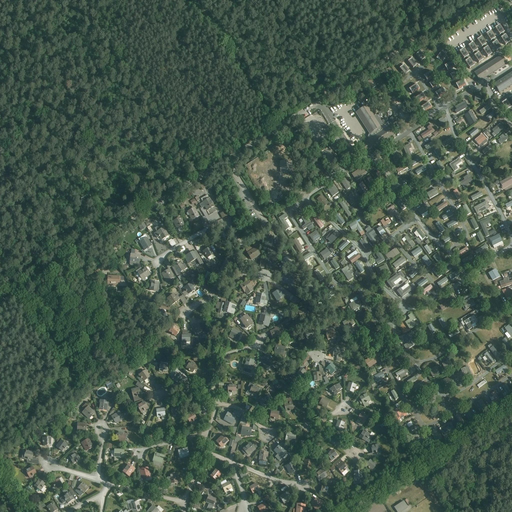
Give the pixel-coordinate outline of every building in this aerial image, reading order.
[(511,4),(506,0),(505,0),(502,4),(509,9),(511,5),(511,4)] [(500,25),(495,28),(499,35),(505,32),(500,25)] [(491,31),(486,34),(490,41),(496,38),(491,31)] [(506,35),(500,38),(504,43),(505,45),(511,42),(509,39),(506,35)] [(482,37),(477,40),(481,47),(487,44),(482,37)] [(497,40),(491,44),(496,51),(500,48),(502,47),(501,46),(497,40)] [(473,42),(468,46),(472,53),(478,49),(473,42)] [(488,46),(482,50),(487,57),(493,53),(488,46)] [(464,48),(459,52),(463,59),(469,55),(464,48)] [(421,51),(416,55),(421,62),(426,58),(421,51)] [(441,51),(436,58),(441,62),(446,55),(441,51)] [(479,52),(474,56),(478,63),(484,59),(479,52)] [(502,56),(475,73),(479,81),(507,63),(502,56)] [(413,58),(408,62),(413,69),(418,64),(413,58)] [(470,58),(465,62),(469,69),(475,65),(470,58)] [(452,61),(444,65),(447,71),(455,67),(452,61)] [(404,65),(399,69),(405,75),(410,71),(404,65)] [(387,80),(394,75),(390,68),(386,70),(387,72),(384,74),(387,80)] [(431,70),(424,75),(427,81),(434,76),(431,70)] [(457,70),(450,74),(453,80),(460,76),(457,70)] [(511,83),(511,73),(494,85),(499,92),(511,83)] [(369,90),(377,86),(372,79),(365,84),(369,90)] [(436,79),(429,83),(433,89),(440,84),(436,79)] [(463,79),(455,83),(459,89),(466,85),(463,79)] [(416,84),(409,89),(412,94),(420,89),(416,84)] [(442,88),(435,92),(439,98),(446,93),(442,88)] [(422,93),(415,98),(419,104),(426,99),(422,93)] [(506,100),(501,104),(506,111),(511,107),(506,100)] [(458,113),(464,109),(468,107),(465,101),(455,107),(458,113)] [(428,102),(421,107),(425,113),(432,108),(428,102)] [(474,111),(479,116),(490,108),(488,104),(485,106),(483,104),(474,111)] [(357,113),(361,120),(370,134),(369,134),(370,134),(373,138),(359,147),(364,154),(394,134),(390,127),(383,131),(380,127),(381,127),(380,127),(367,106),(356,113),(357,113)] [(492,111),(485,117),(489,121),(495,115),(492,111)] [(477,123),(471,112),(464,116),(470,127),(477,123)] [(496,135),(504,129),(500,123),(492,130),(494,133),(492,134),(494,137),(496,135)] [(421,135),(423,139),(436,131),(432,125),(427,128),(429,130),(421,135)] [(474,140),(479,146),(482,143),(483,145),(488,142),(481,134),(474,140)] [(498,142),(500,145),(509,138),(507,135),(506,136),(504,134),(499,137),(500,139),(498,141),(499,142),(498,142)] [(452,137),(450,138),(443,142),(441,144),(443,148),(455,142),(452,137)] [(410,144),(403,147),(407,157),(408,158),(412,157),(411,155),(409,150),(412,148),(410,144)] [(481,152),(484,155),(493,148),(490,145),(481,152)] [(397,151),(391,154),(394,158),(392,159),(395,163),(396,162),(402,159),(397,151)] [(419,158),(410,163),(412,167),(421,161),(419,158)] [(459,158),(450,165),(454,172),(458,169),(456,166),(461,162),(459,158)] [(288,162),(280,163),(281,172),(289,172),(288,162)] [(406,165),(396,170),(398,174),(408,168),(406,165)] [(356,172),(352,174),(356,181),(367,174),(364,170),(357,174),(356,172)] [(464,180),(460,183),(461,186),(462,185),(464,188),(468,185),(467,183),(473,179),(471,176),(471,177),(469,175),(463,178),(464,180)] [(511,178),(511,176),(501,182),(505,188),(511,184),(511,178)] [(346,178),(341,181),(346,190),(352,187),(346,178)] [(357,185),(362,196),(368,192),(363,182),(357,185)] [(328,190),(333,197),(339,193),(334,186),(328,190)] [(426,194),(429,199),(439,194),(436,189),(426,194)] [(452,191),(457,201),(462,198),(456,189),(452,191)] [(470,197),(472,201),(483,196),(481,192),(470,197)] [(349,199),(350,201),(349,202),(351,205),(353,204),(354,204),(355,204),(355,203),(358,201),(359,197),(357,194),(355,193),(353,193),(349,195),(349,199)] [(317,199),(323,208),(328,204),(322,195),(317,199)] [(210,199),(209,199),(208,196),(201,199),(203,202),(203,203),(200,205),(202,208),(205,207),(207,210),(214,207),(210,199)] [(396,201),(402,210),(406,208),(400,198),(396,201)] [(353,215),(344,201),(340,204),(349,217),(353,215)] [(473,208),(477,215),(490,208),(486,201),(473,208)] [(435,209),(437,213),(448,206),(445,202),(435,209)] [(427,204),(417,211),(421,216),(431,209),(427,204)] [(461,206),(465,215),(470,213),(466,204),(461,206)] [(309,206),(305,209),(310,217),(314,214),(311,210),(312,210),(309,206)] [(387,210),(389,214),(390,216),(392,217),(398,213),(394,206),(387,210)] [(188,212),(188,213),(187,213),(187,214),(188,216),(190,215),(192,220),(199,216),(195,209),(188,212)] [(451,210),(441,216),(444,220),(453,214),(451,210)] [(279,218),(286,230),(290,228),(284,220),(288,217),(286,214),(279,218)] [(301,218),(305,224),(304,225),(305,226),(302,227),(303,230),(312,225),(310,222),(306,215),(301,218)] [(338,215),(335,217),(342,225),(345,223),(338,215)] [(184,226),(180,218),(173,222),(178,229),(179,232),(183,230),(182,227),(184,226)] [(448,228),(458,222),(455,218),(446,224),(448,228)] [(475,229),(478,228),(474,218),(470,220),(475,229)] [(489,218),(479,223),(485,236),(489,235),(486,227),(487,225),(491,223),(489,218)] [(383,220),(380,222),(385,230),(390,227),(388,224),(391,223),(389,220),(385,223),(383,220)] [(356,229),(361,237),(365,234),(356,221),(349,226),(352,231),(356,229)] [(436,224),(442,233),(445,231),(439,222),(436,224)] [(164,228),(161,230),(159,226),(155,229),(157,232),(155,234),(157,238),(160,236),(162,240),(163,241),(165,241),(166,241),(166,239),(166,238),(165,238),(168,236),(164,228)] [(366,234),(373,244),(376,242),(372,237),(373,236),(373,235),(375,233),(372,229),(366,234)] [(313,242),(321,238),(316,231),(309,236),(313,242)] [(326,238),(327,240),(330,242),(327,244),(329,246),(341,235),(336,231),(332,234),(331,233),(326,238)] [(480,242),(484,240),(480,231),(476,233),(480,242)] [(404,238),(402,240),(404,242),(406,240),(412,248),(415,245),(407,235),(404,238)] [(498,235),(489,239),(494,249),(503,244),(498,235)] [(144,250),(146,249),(151,246),(147,238),(141,241),(139,242),(144,250)] [(296,238),(292,240),(299,252),(300,254),(303,252),(302,251),(303,250),(296,238)] [(266,240),(266,246),(268,246),(268,254),(274,254),(276,254),(276,246),(273,246),(273,240),(266,240)] [(337,247),(340,251),(349,244),(346,240),(337,247)] [(366,250),(368,248),(366,245),(368,244),(365,240),(364,241),(363,240),(360,242),(366,250)] [(429,254),(432,252),(427,244),(423,247),(429,254)] [(486,245),(475,252),(477,255),(479,253),(482,258),(487,255),(485,251),(487,250),(487,249),(488,248),(486,245)] [(255,249),(254,250),(251,246),(250,247),(245,250),(248,254),(252,260),(259,255),(261,254),(259,251),(257,252),(255,249)] [(419,246),(410,253),(414,257),(422,250),(419,246)] [(457,251),(460,256),(469,251),(466,246),(457,251)] [(211,257),(211,256),(214,255),(210,248),(203,251),(205,255),(206,255),(207,258),(208,258),(209,259),(209,260),(210,260),(211,260),(211,259),(211,258),(211,257)] [(400,254),(396,248),(386,255),(388,258),(387,258),(389,261),(400,254)] [(331,255),(327,249),(320,254),(324,260),(331,255)] [(196,251),(193,252),(186,256),(188,260),(189,259),(191,263),(197,259),(200,265),(203,264),(196,251)] [(378,265),(385,261),(379,251),(375,253),(379,259),(375,261),(378,265)] [(305,261),(313,256),(311,252),(303,257),(305,261)] [(355,255),(349,260),(352,264),(360,258),(358,254),(356,256),(355,255)] [(436,254),(433,257),(439,264),(442,262),(436,254)] [(130,262),(130,265),(131,267),(135,267),(139,267),(139,264),(140,256),(135,255),(131,255),(130,262)] [(425,255),(421,258),(427,266),(431,263),(425,255)] [(471,255),(462,261),(464,264),(473,259),(471,255)] [(396,269),(406,261),(403,257),(393,265),(396,269)] [(290,263),(287,258),(281,261),(285,269),(293,265),(292,262),(290,263)] [(336,270),(339,268),(333,259),(330,262),(336,270)] [(174,266),(172,267),(177,275),(178,274),(185,270),(184,270),(187,268),(185,264),(182,266),(180,262),(177,264),(177,263),(175,263),(174,263),(173,264),(173,265),(174,266)] [(360,273),(364,271),(359,262),(355,264),(360,273)] [(446,271),(453,269),(450,263),(444,266),(446,271)] [(347,267),(341,270),(342,272),(348,282),(354,278),(352,275),(353,274),(351,270),(349,271),(348,269),(349,268),(350,270),(353,268),(350,264),(347,266),(347,267)] [(386,265),(375,270),(378,275),(389,270),(386,265)] [(433,269),(437,278),(441,276),(436,267),(433,269)] [(138,274),(140,277),(139,277),(139,278),(138,278),(138,279),(139,280),(140,281),(141,280),(142,280),(150,275),(146,268),(143,270),(141,268),(136,271),(137,274),(138,274)] [(412,278),(418,272),(415,269),(408,274),(412,278)] [(495,269),(488,273),(493,281),(500,277),(495,269)] [(173,278),(171,275),(169,270),(162,274),(167,281),(173,278)] [(314,272),(320,282),(324,280),(317,270),(314,272)] [(457,271),(449,276),(451,280),(460,275),(457,271)] [(400,278),(398,274),(386,282),(392,289),(396,286),(393,283),(400,278)] [(286,275),(284,283),(295,285),(296,281),(293,280),(294,277),(286,275)] [(108,282),(105,282),(105,291),(109,291),(109,286),(116,286),(116,285),(119,285),(119,281),(125,282),(126,277),(119,277),(108,277),(108,282)] [(425,277),(418,283),(421,286),(428,281),(425,277)] [(445,277),(437,282),(440,287),(448,281),(445,277)] [(504,281),(500,282),(502,289),(506,287),(511,285),(511,280),(509,282),(508,278),(503,279),(504,281)] [(248,281),(241,286),(245,292),(247,295),(253,291),(251,288),(252,288),(248,281)] [(158,292),(158,288),(159,283),(151,282),(150,291),(158,292)] [(184,288),(182,289),(184,292),(182,293),(185,297),(189,294),(195,291),(193,288),(196,287),(193,282),(184,288)] [(430,284),(422,290),(425,294),(433,288),(430,284)] [(402,298),(413,290),(410,286),(403,291),(401,288),(397,291),(402,298)] [(502,290),(509,303),(511,300),(511,294),(508,288),(502,290)] [(273,294),(275,298),(277,300),(284,296),(280,289),(273,294)] [(264,303),(264,300),(265,295),(258,294),(256,302),(256,304),(258,305),(259,302),(264,303)] [(167,299),(169,303),(170,302),(172,305),(178,301),(180,299),(178,295),(175,297),(174,295),(167,299)] [(455,304),(450,296),(443,300),(445,303),(439,306),(442,312),(455,304)] [(469,299),(463,302),(466,310),(468,309),(467,306),(468,305),(469,308),(475,305),(473,300),(470,301),(469,299)] [(349,305),(352,312),(362,306),(358,300),(349,305)] [(237,306),(233,305),(226,303),(224,312),(227,313),(227,312),(234,314),(235,309),(236,306),(236,307),(237,306)] [(305,309),(298,312),(301,319),(305,317),(308,315),(305,309)] [(165,319),(167,317),(164,311),(157,315),(161,322),(165,319)] [(260,320),(259,324),(266,326),(268,321),(269,317),(270,318),(271,314),(266,313),(262,313),(260,320)] [(405,323),(410,329),(410,330),(417,326),(414,321),(415,320),(411,314),(408,316),(410,319),(408,321),(405,323)] [(240,319),(244,324),(246,328),(253,324),(247,315),(240,319)] [(364,315),(358,318),(364,329),(370,326),(364,315)] [(352,326),(355,324),(351,317),(342,323),(344,326),(350,323),(352,326)] [(438,320),(442,328),(446,325),(442,317),(438,320)] [(472,317),(464,321),(469,330),(472,328),(471,325),(470,323),(474,320),(472,317)] [(431,323),(427,326),(432,335),(437,332),(431,323)] [(202,324),(195,326),(196,331),(196,330),(197,334),(204,332),(202,324)] [(174,326),(171,330),(169,332),(173,335),(176,337),(180,331),(174,326)] [(278,340),(283,338),(284,338),(282,335),(280,332),(283,331),(281,326),(279,327),(275,329),(275,330),(270,332),(273,339),(277,337),(278,340)] [(332,340),(336,338),(339,337),(338,333),(335,334),(333,331),(334,330),(333,327),(331,328),(325,330),(326,333),(328,340),(331,339),(332,340)] [(238,341),(241,334),(233,330),(230,337),(238,341)] [(312,330),(306,333),(304,333),(307,340),(312,339),(311,338),(315,337),(312,330)] [(458,330),(448,336),(450,339),(460,333),(458,330)] [(408,335),(403,338),(407,344),(404,346),(407,350),(417,344),(415,340),(413,338),(415,336),(413,333),(408,335)] [(186,347),(186,343),(187,343),(190,342),(190,335),(182,335),(182,343),(181,343),(181,347),(186,347)] [(274,353),(282,355),(283,355),(282,357),(285,358),(287,352),(284,351),(285,348),(276,346),(274,353)] [(341,358),(343,358),(344,358),(344,357),(345,356),(345,355),(344,354),(343,354),(341,354),(341,351),(333,350),(333,357),(336,358),(341,358)] [(152,353),(147,357),(151,366),(157,367),(158,364),(153,363),(150,358),(154,356),(152,353)] [(494,362),(487,353),(484,355),(491,365),(494,362)] [(377,354),(365,361),(366,364),(368,362),(370,365),(375,362),(376,363),(380,360),(377,354)] [(270,370),(269,367),(273,365),(269,358),(262,361),(266,369),(267,371),(269,371),(270,371),(270,370)] [(250,374),(251,370),(252,370),(254,362),(247,360),(245,364),(244,369),(245,369),(244,372),(250,374)] [(193,373),(197,367),(188,361),(186,364),(188,366),(186,369),(189,371),(190,371),(193,373)] [(442,364),(446,371),(452,368),(449,361),(442,364)] [(159,372),(164,372),(167,372),(168,365),(160,364),(159,372)] [(332,364),(326,369),(325,370),(327,373),(328,372),(331,375),(337,370),(332,364)] [(504,365),(495,371),(497,375),(502,372),(504,374),(508,371),(504,365)] [(319,373),(317,373),(313,373),(314,381),(322,381),(322,376),(321,376),(321,374),(321,373),(322,373),(322,367),(319,367),(319,373)] [(434,377),(438,375),(440,374),(436,367),(434,368),(431,369),(432,372),(431,372),(434,377)] [(300,377),(299,379),(299,380),(299,381),(300,381),(301,381),(302,379),(303,380),(306,376),(305,375),(307,373),(301,368),(297,375),(300,377)] [(405,368),(395,374),(397,377),(399,376),(404,373),(405,374),(408,372),(405,368)] [(465,368),(461,370),(466,380),(469,379),(465,368)] [(139,376),(137,377),(141,383),(150,378),(146,371),(139,375),(139,376)] [(382,372),(373,377),(376,382),(384,377),(382,372)] [(457,375),(460,383),(465,381),(462,373),(457,375)] [(181,381),(183,378),(177,374),(172,380),(178,385),(181,381)] [(455,385),(460,383),(457,375),(452,377),(455,385)] [(415,376),(407,382),(409,385),(417,380),(415,376)] [(451,387),(455,385),(452,377),(447,379),(451,387)] [(443,381),(446,389),(451,387),(447,379),(443,381)] [(250,383),(248,388),(251,389),(249,393),(252,394),(251,395),(252,397),(254,398),(256,398),(256,396),(257,396),(258,393),(258,392),(261,393),(263,389),(260,388),(260,389),(253,386),(254,385),(250,383)] [(357,385),(349,383),(346,391),(354,393),(355,389),(356,389),(357,385)] [(422,387),(420,384),(412,389),(414,393),(422,387)] [(511,394),(506,384),(503,387),(506,392),(503,394),(505,398),(511,394)] [(231,395),(232,393),(233,393),(233,392),(236,392),(236,385),(225,386),(225,389),(228,389),(228,393),(229,393),(229,395),(229,396),(230,396),(231,396),(231,395)] [(337,385),(330,389),(332,393),(333,393),(335,396),(341,392),(337,385)] [(139,388),(131,390),(133,398),(134,402),(142,399),(141,395),(140,390),(139,388)] [(365,391),(358,396),(360,398),(361,401),(359,402),(361,406),(363,405),(364,407),(369,405),(368,403),(370,401),(368,394),(365,391)] [(500,401),(494,392),(491,394),(494,399),(491,402),(493,406),(500,401)] [(269,396),(259,401),(263,408),(273,402),(269,396)] [(283,400),(284,405),(286,412),(290,411),(294,410),(292,403),(291,398),(283,400)] [(319,405),(323,407),(326,408),(330,402),(323,398),(319,405)] [(487,409),(481,400),(478,402),(481,407),(478,409),(480,413),(487,409)] [(107,411),(108,406),(108,402),(100,401),(99,410),(107,411)] [(148,408),(144,402),(137,406),(141,413),(145,411),(145,410),(148,408)] [(83,413),(86,416),(89,419),(94,414),(88,408),(89,406),(86,403),(82,408),(85,410),(83,413)] [(208,411),(207,403),(199,404),(200,412),(204,412),(204,411),(208,411)] [(180,414),(180,412),(179,407),(171,408),(172,416),(177,415),(180,414)] [(399,408),(392,412),(399,424),(402,422),(401,419),(407,416),(405,412),(402,414),(399,408)] [(157,418),(162,417),(162,416),(165,415),(164,409),(156,410),(157,418)] [(271,411),(270,419),(275,420),(275,419),(278,420),(279,412),(271,411)] [(116,424),(120,421),(124,419),(120,412),(112,417),(116,424)] [(186,417),(190,424),(194,422),(194,421),(197,419),(193,413),(186,417)] [(224,420),(232,424),(236,418),(228,413),(224,420)] [(357,420),(364,425),(369,417),(364,415),(361,413),(357,420)] [(338,421),(335,429),(342,432),(344,429),(342,428),(343,423),(338,421)] [(445,435),(455,430),(451,423),(447,425),(449,428),(443,432),(445,435)] [(77,432),(81,432),(86,432),(87,425),(78,424),(77,432)] [(407,434),(417,428),(415,424),(409,428),(407,425),(403,427),(407,434)] [(250,436),(251,429),(243,427),(241,435),(250,436)] [(430,432),(436,442),(441,439),(435,429),(430,432)] [(359,438),(365,441),(368,443),(372,437),(373,437),(374,435),(371,433),(370,435),(363,431),(359,438)] [(124,442),(127,435),(118,432),(116,440),(124,442)] [(287,433),(286,441),(294,443),(296,435),(287,433)] [(410,438),(418,450),(422,447),(416,439),(420,437),(418,433),(410,438)] [(240,440),(243,440),(237,434),(234,443),(239,441),(240,440)] [(223,436),(217,442),(222,447),(228,441),(223,436)] [(44,446),(51,446),(51,438),(43,438),(43,443),(44,443),(44,446)] [(56,447),(62,451),(64,449),(65,449),(68,445),(59,439),(57,442),(59,443),(56,447)] [(89,439),(82,443),(86,451),(93,447),(89,439)] [(280,445),(275,451),(278,454),(275,457),(279,461),(282,459),(288,454),(288,453),(290,452),(282,443),(280,445)] [(250,444),(243,449),(248,455),(255,449),(258,447),(255,444),(252,446),(250,444)] [(371,447),(372,454),(376,453),(380,452),(379,445),(371,447)] [(189,456),(187,449),(179,451),(181,459),(189,456)] [(124,451),(115,450),(114,461),(120,461),(120,458),(123,458),(124,451)] [(327,460),(329,458),(332,461),(335,458),(337,456),(333,450),(324,457),(327,460)] [(23,454),(22,458),(24,459),(29,460),(29,459),(32,460),(34,453),(26,451),(25,455),(23,454)] [(268,453),(260,452),(259,461),(267,462),(268,453)] [(77,463),(81,460),(76,453),(70,458),(73,464),(76,462),(77,463)] [(165,457),(163,456),(155,454),(153,461),(153,465),(159,467),(162,464),(165,457)] [(310,471),(311,466),(312,462),(305,460),(303,469),(310,471)] [(370,460),(366,466),(369,468),(368,468),(372,471),(377,465),(370,460)] [(294,461),(286,467),(290,474),(297,470),(295,467),(297,466),(294,461)] [(348,468),(343,462),(337,468),(342,474),(345,471),(345,470),(348,468)] [(135,469),(129,465),(123,472),(129,476),(135,469)] [(36,474),(33,467),(26,471),(30,478),(34,476),(33,475),(36,474)] [(319,481),(323,478),(326,476),(322,470),(324,469),(323,467),(317,470),(318,473),(315,475),(319,481)] [(150,477),(148,468),(140,470),(142,479),(150,477)] [(221,475),(216,470),(210,476),(216,481),(219,478),(219,477),(221,475)] [(354,475),(354,480),(355,484),(359,483),(359,484),(360,484),(360,483),(364,482),(363,478),(362,478),(361,471),(354,472),(354,475)] [(168,483),(170,483),(170,484),(178,483),(177,474),(170,475),(170,477),(168,477),(167,478),(167,483),(168,483)] [(54,486),(54,487),(52,488),(54,491),(56,490),(63,486),(59,479),(53,483),(55,486),(54,486)] [(39,480),(34,486),(41,491),(43,492),(44,492),(46,490),(46,489),(44,487),(43,487),(45,484),(39,480)] [(232,489),(229,482),(222,486),(225,493),(229,491),(229,490),(232,489)] [(84,494),(89,488),(83,483),(78,489),(81,492),(82,491),(84,494)] [(256,493),(257,492),(258,495),(259,495),(260,496),(261,496),(261,495),(262,494),(260,491),(256,484),(249,488),(253,494),(256,492),(256,493)] [(322,487),(321,494),(330,496),(331,488),(322,487)] [(63,497),(60,499),(63,504),(67,502),(68,503),(74,500),(70,493),(63,497)] [(284,504),(288,502),(292,499),(288,493),(280,498),(284,504)] [(209,496),(206,503),(209,504),(207,509),(212,511),(213,507),(216,499),(209,496)] [(126,509),(129,508),(130,511),(133,510),(133,511),(137,511),(141,511),(138,502),(134,504),(133,499),(126,502),(127,506),(126,506),(126,509)] [(318,499),(311,503),(317,511),(323,506),(318,499)] [(394,508),(397,511),(407,511),(410,511),(408,508),(404,501),(394,508)] [(50,511),(54,511),(58,510),(54,503),(47,507),(49,511),(50,511)] [(258,507),(260,511),(264,511),(265,511),(269,510),(265,503),(258,507)]
